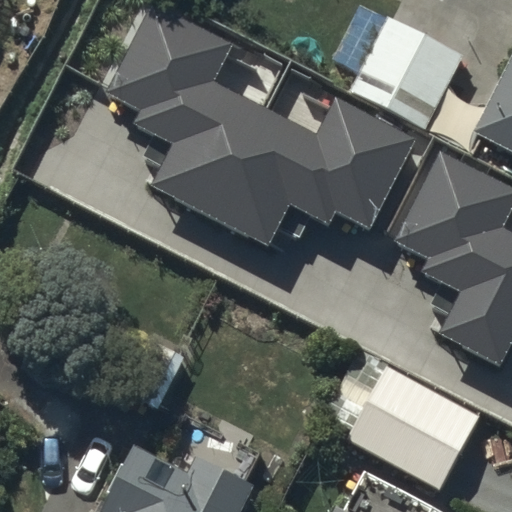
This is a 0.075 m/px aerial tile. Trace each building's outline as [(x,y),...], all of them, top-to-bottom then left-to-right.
[(235,42),(155,0),(108,89),(141,106),(133,120),(174,142),(152,183),(269,245),(292,202),(329,222),(337,207),(368,224),(414,138),(338,98),(319,132),(216,78),(235,42)] [(460,54),(385,15),(349,83),(424,123),(460,54)] [(511,43),(468,127),(511,150),(511,43)] [(511,215),(511,185),(439,149),(391,243),(425,260),(419,271),(460,292),(439,333),(500,364),(511,339),(511,231),(506,228),(511,215)] [(317,327),(294,316),(282,342),(305,353),(317,327)] [(437,486),(477,413),(360,350),(326,412),(352,426),(346,437),(437,486)] [(29,371),(5,409),(68,449),(92,411),(29,371)] [(234,511),(250,482),(195,454),(188,469),(132,441),(98,509),(103,511),(234,511)] [(357,511),(333,499),(326,511),(357,511)]
